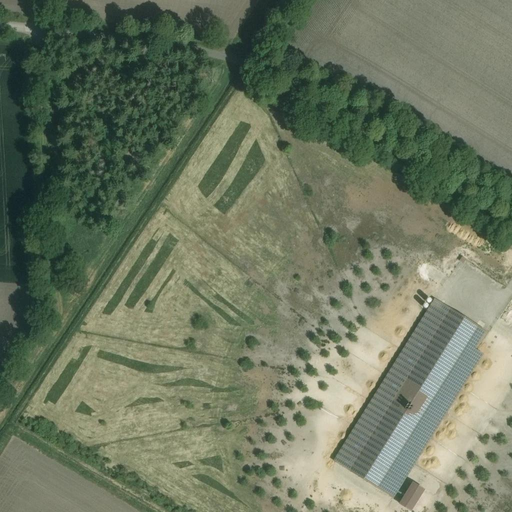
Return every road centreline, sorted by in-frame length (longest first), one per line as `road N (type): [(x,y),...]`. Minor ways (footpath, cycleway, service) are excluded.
road 1 (unclassified): [(46,0),(42,30),(177,44),(298,77),(511,207)]
road 2 (track): [(0,26),(42,30),(60,281),(56,317),(0,404)]
